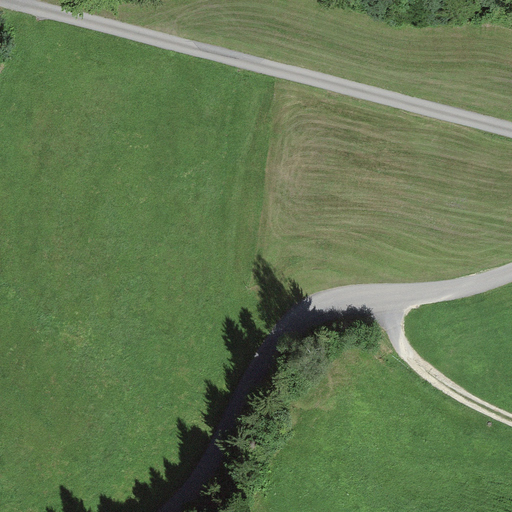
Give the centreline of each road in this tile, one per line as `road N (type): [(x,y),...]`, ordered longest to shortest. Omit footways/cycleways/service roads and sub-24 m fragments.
road 1 (track): [(511,128),(13,0)]
road 2 (unclassified): [(171,511),(202,480),(278,336),(307,309),(470,286),(511,271)]
road 3 (track): [(384,297),(417,361),(511,417)]
